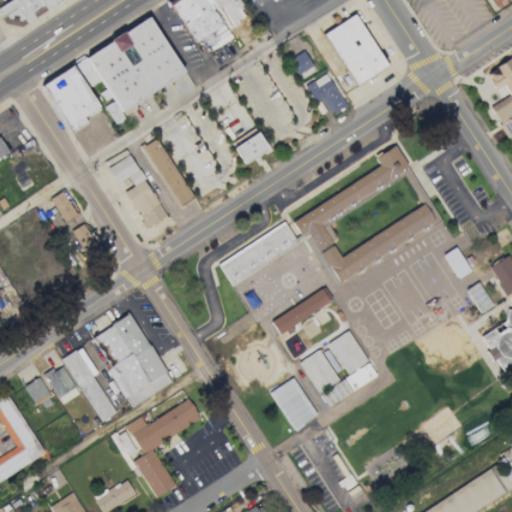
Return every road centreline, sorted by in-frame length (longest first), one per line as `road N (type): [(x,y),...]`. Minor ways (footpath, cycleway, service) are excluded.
road 1 (residential): [(511,28),(0,361)]
road 2 (residential): [(0,57),(301,511)]
road 3 (residential): [(384,0),(511,198)]
